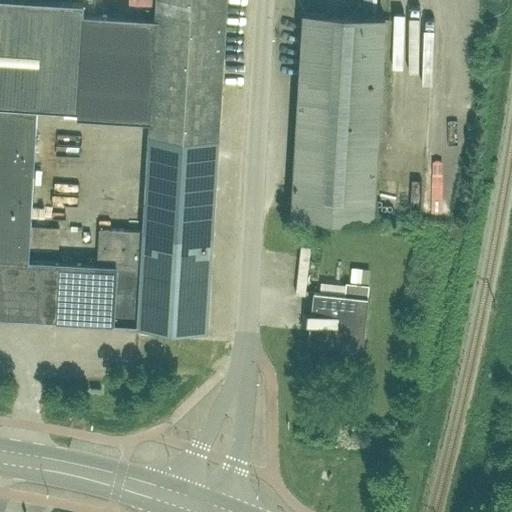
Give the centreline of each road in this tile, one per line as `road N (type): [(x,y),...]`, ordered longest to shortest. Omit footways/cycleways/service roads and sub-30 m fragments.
road 1 (unclassified): [(216,505),(243,336),(262,0)]
road 2 (secondary): [(216,505),(0,456)]
